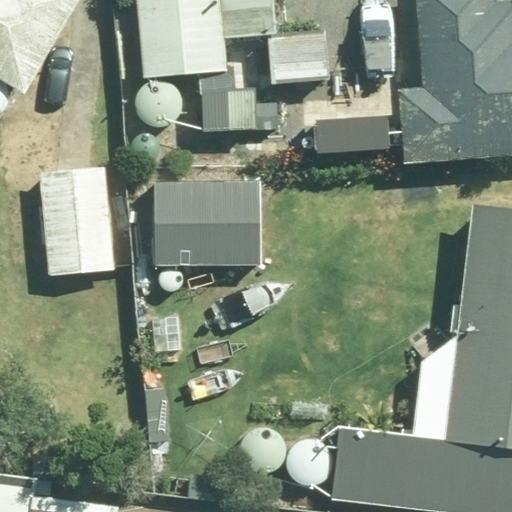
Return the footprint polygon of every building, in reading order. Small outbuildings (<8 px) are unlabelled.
[(0,0),(0,130),(3,133),(79,0),(0,0)] [(135,0),(142,79),(224,72),(221,41),(279,36),(281,52),(325,48),(320,0),(135,0)] [(511,0),(406,0),(413,77),(375,79),(376,98),(308,104),(312,157),(403,150),(404,166),(511,158),(511,0)] [(220,90),(222,135),(282,132),(278,52),(231,55),(233,89),(220,90)] [(112,272),(102,170),(36,176),(46,278),(112,272)] [(256,265),(251,181),(144,187),(148,270),(256,265)] [(511,511),(511,209),(469,205),(456,339),(445,450),(338,439),(332,505),(407,511),(511,511)] [(118,511),(122,492),(0,472),(0,511),(118,511)]
